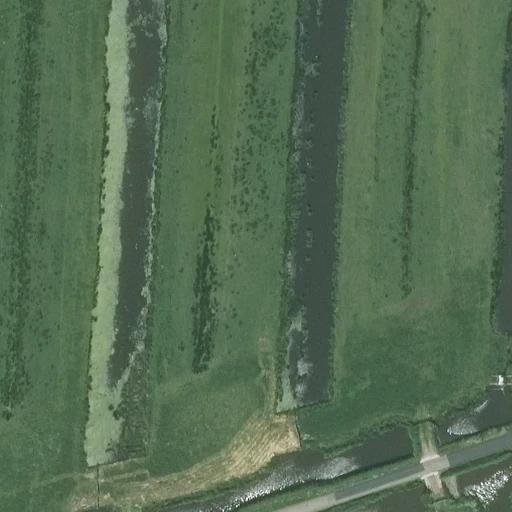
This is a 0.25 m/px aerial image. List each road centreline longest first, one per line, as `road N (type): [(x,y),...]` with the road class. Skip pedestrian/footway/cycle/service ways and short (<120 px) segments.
road 1 (unclassified): [(296,511),(511,441)]
road 2 (track): [(442,511),(424,430),(429,355)]
